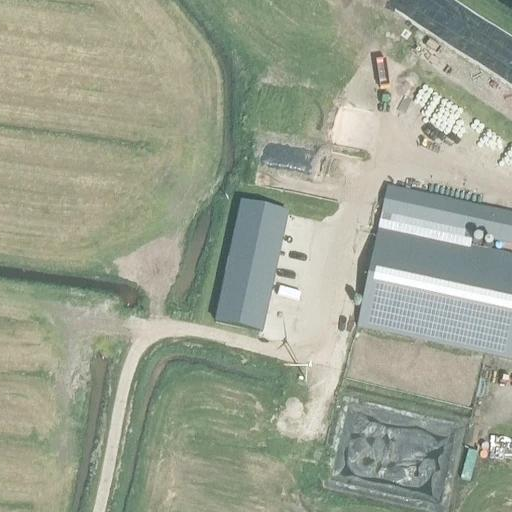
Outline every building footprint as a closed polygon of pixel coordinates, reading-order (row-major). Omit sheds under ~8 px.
[(401,0),(398,6),(421,17),(429,0),(401,0)] [(463,41),(455,55),(511,88),(511,38),(448,0),(435,0),(432,7),(445,14),(438,26),(463,41)] [(465,142),(477,120),(411,84),(399,105),(465,142)] [(356,328),(511,364),(511,261),(467,251),(470,238),(509,247),(511,233),(511,218),(387,190),(356,328)] [(240,205),(214,323),(262,333),(287,215),(240,205)]
